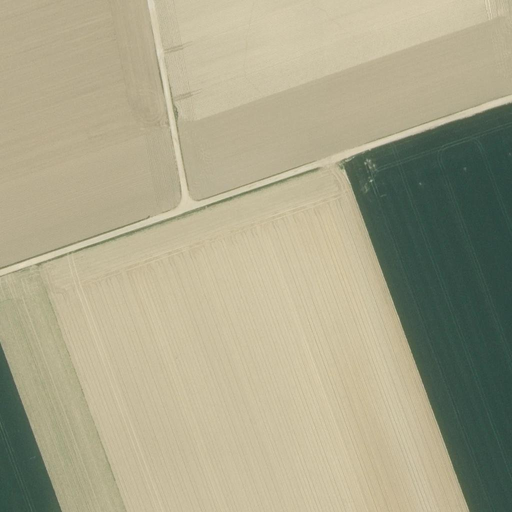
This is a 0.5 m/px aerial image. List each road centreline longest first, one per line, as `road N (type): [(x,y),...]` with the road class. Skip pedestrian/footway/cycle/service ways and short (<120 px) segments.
road 1 (track): [(0,273),(511,97)]
road 2 (track): [(186,209),(148,0)]
